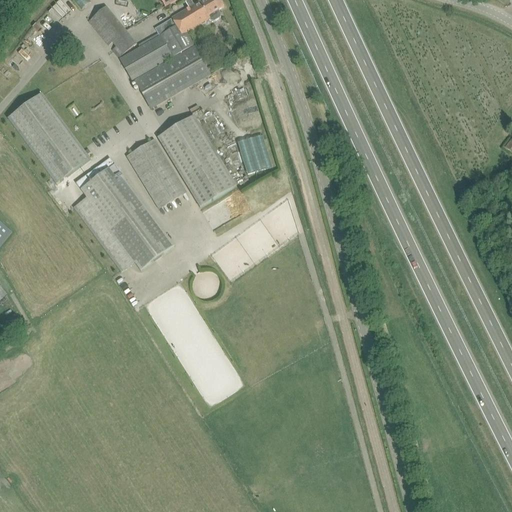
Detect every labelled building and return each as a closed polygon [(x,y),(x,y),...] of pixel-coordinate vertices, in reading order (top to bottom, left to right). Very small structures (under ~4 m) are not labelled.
[(177,26),(162,35),(174,57),(195,45),(188,32),(210,19),(211,21),(214,21),(221,17),(221,14),(219,10),(224,7),(219,0),(203,0),(195,5),(191,0),(188,0),(186,2),(190,8),(172,19),(177,26)] [(106,8),(89,22),(95,29),(109,46),(113,43),(116,47),(112,51),(119,58),(136,45),(112,16),(106,8)] [(161,35),(120,60),(132,81),(174,57),(161,35)] [(195,47),(135,81),(151,109),(211,75),(195,47)] [(8,119),(57,185),(91,160),(43,94),(8,119)] [(158,139),(200,208),(237,186),(195,116),(158,139)] [(240,143),(249,174),(273,167),(264,136),(240,143)] [(156,140),(127,157),(159,210),(188,193),(156,140)] [(87,198),(74,207),(121,271),(122,273),(135,263),(141,270),(175,245),(116,164),(103,174),(98,167),(76,183),(81,190),(87,198)] [(0,247),(12,233),(0,222),(0,247)]
